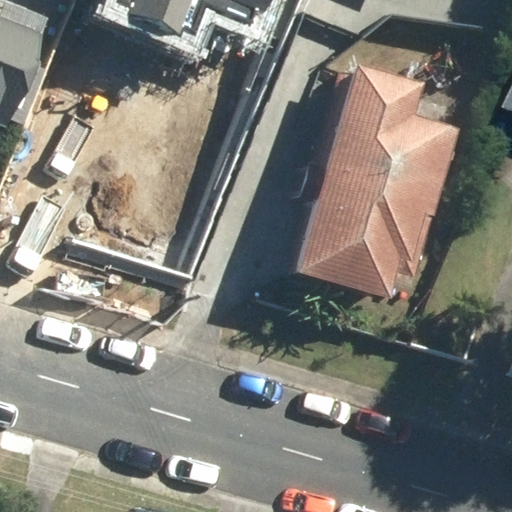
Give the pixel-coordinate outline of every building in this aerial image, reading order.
[(137,0),(131,18),(197,42),(212,0),(244,0),(270,9),(272,0),(137,0)] [(46,48),(0,29),(0,159),(1,160),(46,48)] [(423,88),(353,68),(294,276),(388,303),(398,269),(409,272),(424,221),(434,224),(459,136),(413,123),(423,88)] [(511,83),(502,109),(511,113),(511,83)] [(237,123),(159,92),(120,190),(198,221),(237,123)]
